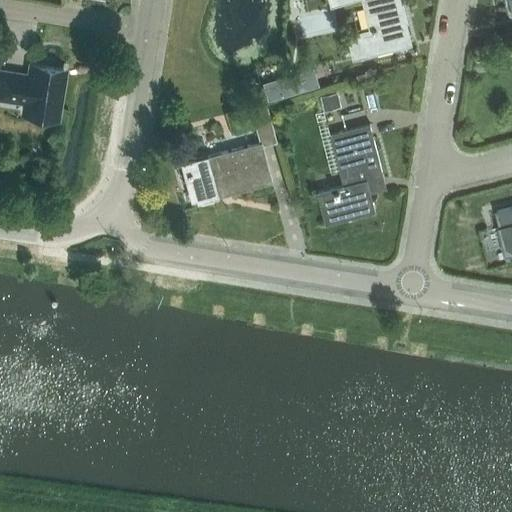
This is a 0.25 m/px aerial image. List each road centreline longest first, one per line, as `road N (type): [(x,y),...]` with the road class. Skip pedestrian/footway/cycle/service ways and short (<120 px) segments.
road 1 (unclassified): [(108,214),(161,251),(410,290)]
road 2 (tertiary): [(108,214),(120,190),(147,30)]
road 3 (residential): [(429,180),(457,0)]
road 4 (residential): [(147,30),(0,5)]
